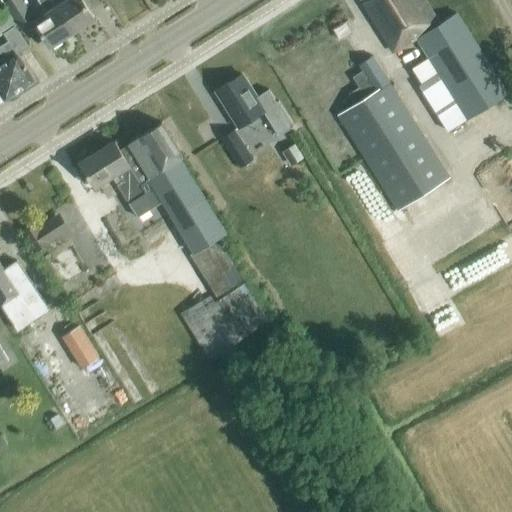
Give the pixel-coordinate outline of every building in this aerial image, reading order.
[(20,24),(32,16),(21,0),(10,0),(6,3),(20,24)] [(95,19),(90,12),(101,4),(98,0),(68,0),(66,1),(65,0),(53,0),(55,3),(75,32),(95,19)] [(361,0),(383,36),(394,53),(415,39),(429,59),(414,68),(424,85),(422,86),(450,132),(508,96),(456,13),(439,25),(423,0),(361,0)] [(55,3),(43,11),(45,15),(34,22),(50,48),(75,32),(55,3)] [(32,83),(33,79),(18,55),(28,48),(14,27),(3,34),(8,42),(0,47),(0,61),(2,65),(0,66),(0,93),(3,98),(8,99),(32,83)] [(340,117),(383,183),(401,210),(452,177),(390,83),(392,82),(375,56),(360,65),(377,92),(340,117)] [(219,89),(216,91),(237,126),(239,129),(264,113),(279,136),(294,126),(279,102),(277,103),(269,91),(257,99),(256,99),(242,75),(237,78),(219,89)] [(129,145),(124,149),(145,182),(148,180),(162,203),(172,218),(179,214),(188,228),(199,247),(225,230),(214,212),(204,197),(180,159),(183,158),(161,123),(128,144),(129,145)] [(240,168),(253,160),(235,131),(221,139),(240,168)] [(299,147),(311,157),(322,144),(310,134),(299,147)] [(115,143),(81,164),(95,187),(117,173),(123,183),(117,186),(129,205),(138,219),(162,203),(148,180),(145,182),(124,149),(120,151),(115,143)] [(36,254),(50,244),(38,224),(22,234),(36,254)] [(244,281),(218,240),(190,255),(216,296),(244,281)] [(0,303),(18,331),(50,310),(18,262),(5,271),(0,263),(0,303)] [(269,322),(246,284),(213,304),(237,343),(269,322)] [(78,328),(63,338),(82,368),(97,358),(78,328)]
